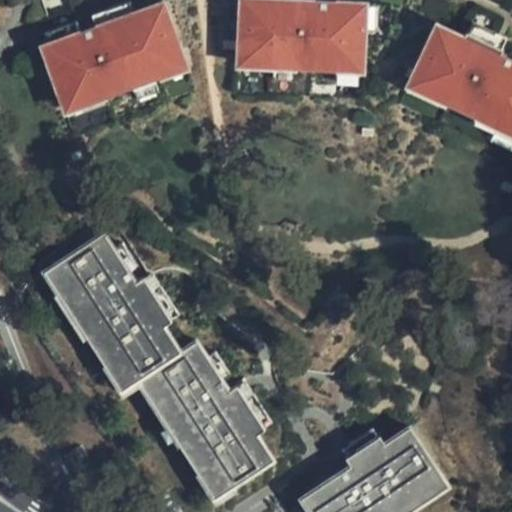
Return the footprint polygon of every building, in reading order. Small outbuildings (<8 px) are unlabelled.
[(313,0),(240,0),(237,66),(272,68),(272,79),(296,81),(296,69),(335,71),(334,83),(358,84),(358,73),(363,72),(366,3),(314,1),(313,0)] [(80,32),(73,11),(48,19),(53,30),(45,32),(49,43),(42,46),(64,107),(71,104),(75,115),(108,103),(106,97),(132,88),(136,98),(158,91),(155,80),(186,69),(182,58),(184,57),(164,2),(134,13),(129,1),(105,10),(109,22),(80,32)] [(501,48),(464,32),(462,37),(435,24),(415,66),(410,64),(405,75),(411,79),(406,90),(444,109),(447,106),(473,118),(472,121),(511,139),(511,59),(500,54),(501,48)] [(114,249),(103,233),(44,271),(58,292),(53,295),(83,341),(88,339),(104,364),(113,359),(129,384),(137,379),(154,406),(150,409),(176,449),(181,446),(197,472),(217,504),(273,459),(257,434),(272,422),(246,382),(229,391),(220,378),(229,373),(215,352),(207,357),(196,341),(180,350),(163,325),(180,314),(151,272),(135,282),(127,270),(137,264),(123,244),(114,249)] [(384,444),(373,428),(340,448),(349,466),(300,498),(307,511),(409,511),(447,488),(410,427),(384,444)] [(81,446),(66,455),(81,480),(96,471),(81,446)]
